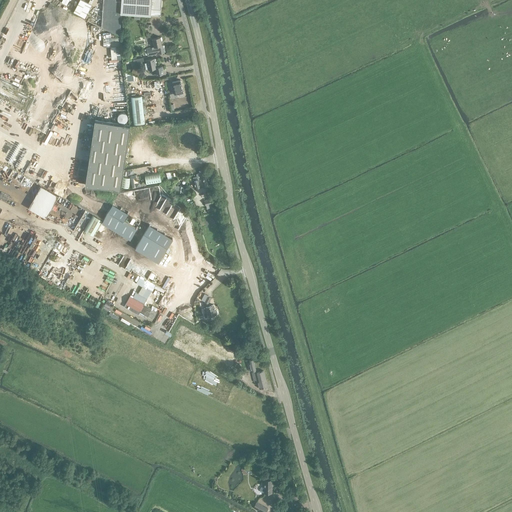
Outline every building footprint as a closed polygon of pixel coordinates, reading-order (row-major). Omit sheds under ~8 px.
[(85,17),(91,4),(84,0),(79,0),(73,11),(85,17)] [(121,13),(121,10),(120,10),(121,1),(116,1),(115,0),(103,0),(101,26),(120,35),(121,13)] [(121,0),(121,10),(121,13),(151,15),(161,16),(161,9),(161,0),(121,0)] [(120,37),(112,37),(112,46),(120,46),(120,37)] [(162,45),(161,40),(160,37),(153,38),(154,47),(147,48),(148,55),(164,52),(163,45),(162,45)] [(121,45),(120,46),(112,46),(111,46),(112,59),(117,59),(122,59),(121,45)] [(157,67),(155,58),(146,60),(148,70),(155,68),(157,75),(164,74),(163,66),(157,67)] [(183,92),(181,80),(172,81),(174,93),(170,94),(171,99),(178,97),(177,93),(183,92)] [(131,97),(134,124),(145,123),(141,95),(131,97)] [(95,119),(85,185),(120,191),(130,125),(95,119)] [(208,186),(204,170),(199,171),(200,173),(197,174),(197,177),(199,182),(199,181),(200,184),(199,184),(200,188),(208,186)] [(160,172),(145,174),(147,186),(162,183),(160,172)] [(130,178),(122,177),(121,187),(129,188),(130,178)] [(46,218),(59,196),(41,185),(28,208),(46,218)] [(180,186),(173,185),(172,190),(175,190),(175,191),(178,191),(178,192),(186,194),(187,189),(183,189),(183,187),(183,186),(180,185),(180,186)] [(0,197),(6,201),(9,196),(1,192),(0,193),(0,197)] [(215,210),(213,203),(211,199),(205,201),(204,202),(205,205),(206,205),(207,208),(211,207),(212,211),(215,210)] [(115,206),(104,224),(132,240),(138,230),(126,223),(130,215),(115,206)] [(93,235),(102,221),(93,216),(84,230),(93,235)] [(173,238),(149,225),(135,249),(158,263),(173,238)] [(156,311),(157,308),(152,305),(151,308),(143,304),(155,284),(140,276),(136,282),(142,285),(138,293),(136,292),(133,297),(130,295),(124,306),(138,314),(140,311),(153,319),(157,311),(156,311)] [(209,306),(208,302),(211,298),(208,296),(208,295),(205,293),(201,300),(205,302),(206,307),(204,307),(206,313),(204,313),(206,316),(209,316),(216,314),(216,313),(217,313),(217,312),(217,310),(216,310),(215,310),(213,304),(209,306)] [(239,352),(186,323),(176,341),(229,370),(238,353),(239,352)] [(257,372),(253,359),(249,360),(254,382),(258,381),(259,388),(267,386),(264,370),(257,372)] [(253,471),(246,465),(243,468),(250,474),(253,471)] [(260,488),(260,491),(261,492),(264,492),(272,492),(272,488),(273,488),(273,480),(264,480),(264,484),(264,487),(261,487),(260,488)] [(256,502),(253,507),(261,511),(260,511),(265,511),(268,508),(256,502)]
